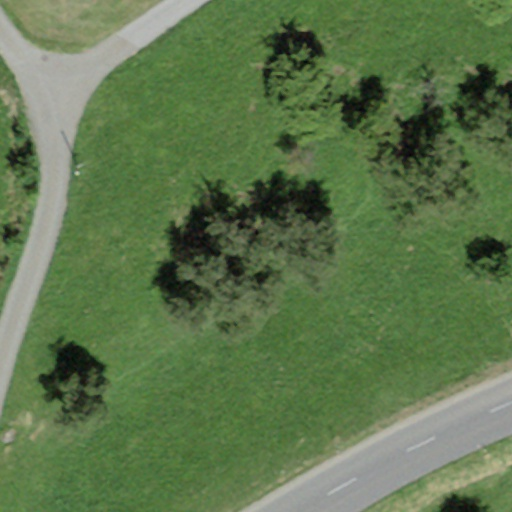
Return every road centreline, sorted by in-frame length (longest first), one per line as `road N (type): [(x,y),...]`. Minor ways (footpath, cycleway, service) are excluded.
road 1 (unclassified): [(0,363),(51,204),(53,155),(37,95)]
road 2 (secondary): [(511,401),(295,511)]
road 3 (unclassified): [(37,95),(188,0)]
